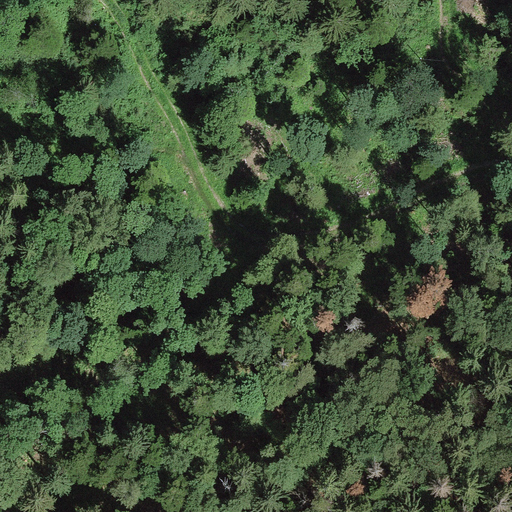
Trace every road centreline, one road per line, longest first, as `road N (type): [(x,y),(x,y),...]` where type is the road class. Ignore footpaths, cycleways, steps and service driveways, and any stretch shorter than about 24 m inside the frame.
road 1 (track): [(511,167),(478,171),(308,237),(237,229),(106,0)]
road 2 (track): [(448,0),(447,51),(455,64),(511,99)]
